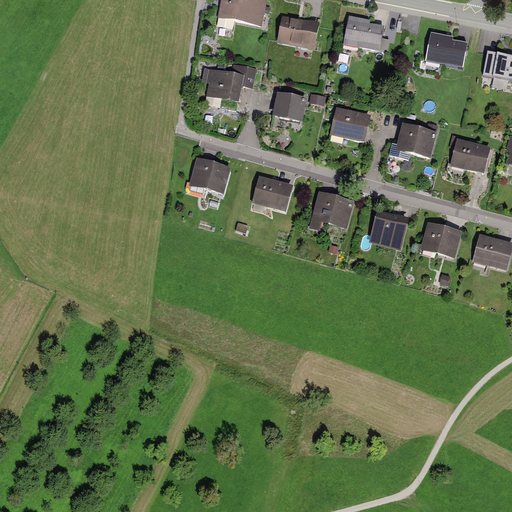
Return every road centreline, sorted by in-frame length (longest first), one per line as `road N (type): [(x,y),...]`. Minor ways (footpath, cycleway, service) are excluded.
road 1 (residential): [(511,225),(181,131)]
road 2 (track): [(511,361),(463,407),(410,494),(348,511)]
